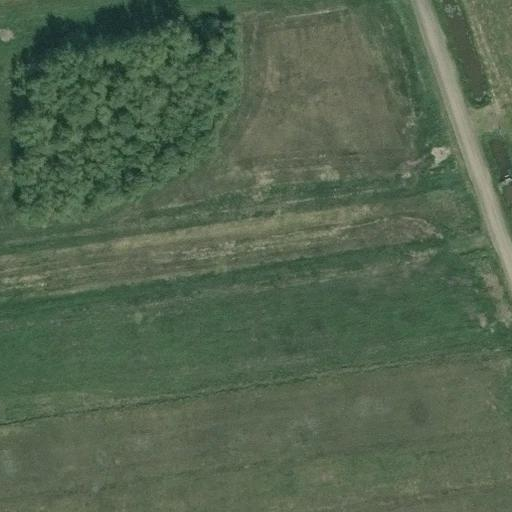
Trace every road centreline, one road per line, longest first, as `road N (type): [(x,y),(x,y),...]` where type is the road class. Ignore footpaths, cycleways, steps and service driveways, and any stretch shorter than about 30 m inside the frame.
road 1 (track): [(511,262),(464,126)]
road 2 (track): [(464,126),(421,0)]
